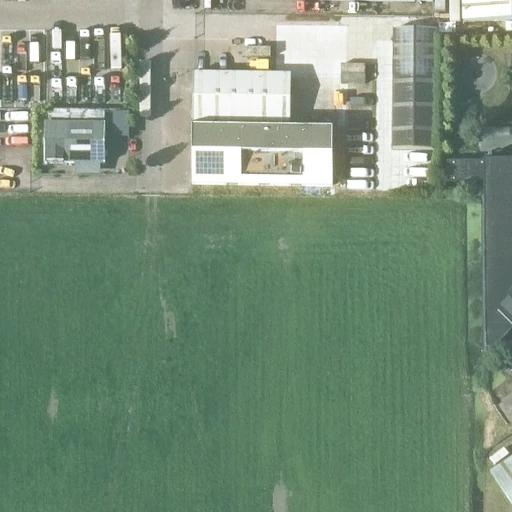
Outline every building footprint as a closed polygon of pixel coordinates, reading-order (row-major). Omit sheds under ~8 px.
[(511,0),(464,0),(465,23),(511,22),(511,0)] [(372,18),(372,7),(351,6),(350,18),(372,18)] [(436,152),(438,31),(395,30),(393,151),(436,152)] [(292,76),(195,75),(193,186),(334,188),(334,128),(291,127),(292,76)] [(106,165),(106,158),(107,125),(46,124),(46,165),(106,165)] [(485,184),(487,352),(496,351),(511,334),(511,152),(496,153),(496,163),(448,163),(448,184),(485,184)] [(511,505),(511,460),(491,475),(511,505)]
